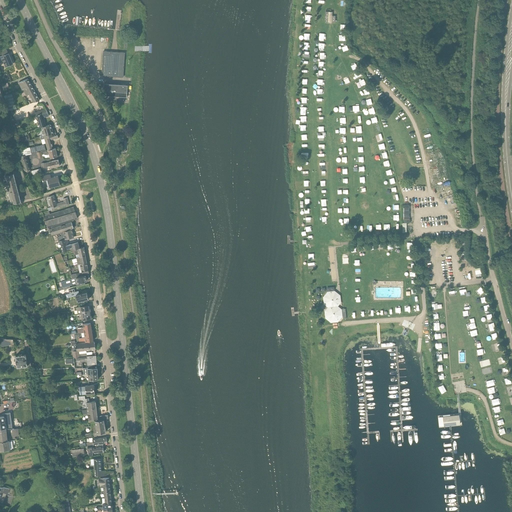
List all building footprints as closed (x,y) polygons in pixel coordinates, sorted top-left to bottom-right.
[(326,11),(325,22),(335,22),(336,15),(333,15),(333,11),(326,11)] [(101,76),(107,76),(123,78),(125,53),(103,51),(101,76)] [(2,56),(1,57),(5,68),(13,64),(9,53),(8,54),(2,56)] [(21,89),(31,86),(28,79),(18,83),(21,89)] [(128,85),(104,84),(103,96),(127,98),(128,85)] [(31,86),(21,89),(22,90),(23,89),(27,96),(29,95),(34,103),(39,101),(31,86)] [(41,127),(46,126),(42,117),(44,117),(45,117),(49,116),(46,109),(38,113),(38,115),(36,116),(40,128),(41,127)] [(45,139),(57,135),(56,133),(54,133),(51,125),(46,126),(41,127),(44,137),(41,138),(41,140),(44,139),(45,139)] [(57,135),(45,139),(48,150),(54,148),(52,140),(58,138),(57,135)] [(49,153),(49,150),(46,151),(44,145),(18,151),(21,160),(19,160),(22,170),(24,170),(24,171),(30,170),(27,158),(26,156),(37,153),(39,159),(42,158),(42,155),(49,153)] [(49,150),(49,153),(50,158),(57,156),(56,149),(49,150)] [(46,169),(46,167),(50,166),(51,168),(60,166),(58,160),(49,162),(46,163),(41,164),(42,169),(46,169)] [(2,181),(3,187),(6,186),(11,204),(21,201),(14,174),(13,174),(5,176),(6,180),(2,181)] [(50,175),(42,177),(43,181),(48,180),(49,188),(60,185),(58,176),(51,178),(50,175)] [(48,211),(51,210),(70,205),(67,198),(63,199),(64,202),(56,204),(54,196),(48,197),(51,208),(47,209),(48,211)] [(75,213),(73,207),(50,215),(50,212),(52,211),(51,210),(48,211),(43,213),(45,221),(44,222),(75,213)] [(46,229),(78,218),(75,213),(44,222),(46,229)] [(72,222),(51,229),(52,232),(50,233),(51,236),(73,228),(72,222)] [(59,243),(67,241),(67,240),(74,238),(72,230),(60,233),(61,236),(57,237),(59,243)] [(74,250),(80,248),(78,242),(77,243),(76,242),(68,244),(67,241),(59,243),(62,253),(68,251),(68,249),(72,248),(72,250),(74,250)] [(77,258),(86,255),(84,247),(80,248),(74,250),(77,258)] [(80,265),(87,263),(86,255),(77,258),(72,260),(73,263),(77,262),(78,265),(80,265)] [(72,279),(85,276),(89,275),(87,263),(80,265),(82,273),(71,275),(72,279)] [(85,276),(72,279),(61,282),(62,287),(60,288),(61,290),(70,288),(69,286),(87,281),(85,276)] [(70,289),(63,291),(64,294),(65,293),(66,298),(76,295),(78,302),(89,299),(87,292),(79,295),(78,291),(72,293),(70,289)] [(339,302),(338,296),(334,293),(328,293),(325,298),(325,304),(330,307),(326,312),(327,317),(331,321),(339,320),(341,318),(340,310),(335,307),(339,302)] [(84,333),(92,331),(91,323),(83,324),(83,328),(78,328),(78,333),(84,333)] [(92,331),(84,333),(85,338),(78,339),(79,342),(85,341),(85,343),(93,341),(92,331)] [(0,342),(1,347),(14,345),(13,340),(7,340),(1,338),(0,338),(0,342)] [(73,359),(80,357),(79,352),(95,349),(95,342),(71,345),(72,352),(73,359)] [(37,365),(36,363),(31,364),(31,361),(27,361),(26,354),(22,355),(22,354),(19,355),(15,356),(17,368),(25,366),(25,368),(32,367),(31,365),(37,365)] [(88,368),(97,368),(96,356),(80,357),(73,359),(75,369),(88,368)] [(86,394),(95,393),(94,385),(88,386),(85,386),(83,387),(84,394),(86,394)] [(88,413),(88,414),(88,421),(109,419),(108,415),(97,417),(96,408),(95,401),(92,402),(86,402),(87,410),(82,411),(82,414),(88,413)] [(12,430),(13,430),(10,413),(4,415),(4,416),(0,417),(0,429),(6,428),(12,430)] [(459,415),(442,417),(443,427),(460,425),(459,415)] [(95,426),(91,426),(92,432),(96,431),(97,434),(106,432),(103,420),(95,421),(95,426)] [(14,448),(13,440),(8,441),(6,428),(0,429),(0,448),(0,451),(10,449),(14,448)] [(103,444),(93,445),(92,445),(92,448),(90,448),(87,448),(87,449),(88,455),(93,455),(93,454),(103,452),(103,444)] [(72,457),(84,455),(84,449),(72,450),(72,457)] [(114,471),(106,471),(101,472),(100,459),(93,459),(91,459),(91,466),(94,465),(95,477),(101,476),(106,476),(114,475),(114,471)] [(111,503),(111,497),(110,486),(109,478),(99,479),(99,481),(100,488),(101,491),(104,491),(105,498),(101,498),(102,504),(111,503)] [(0,501),(2,502),(5,493),(7,493),(9,489),(4,487),(2,488),(0,487),(0,501)] [(103,510),(112,509),(111,503),(102,504),(103,507),(97,508),(97,511),(101,510),(103,510)]
